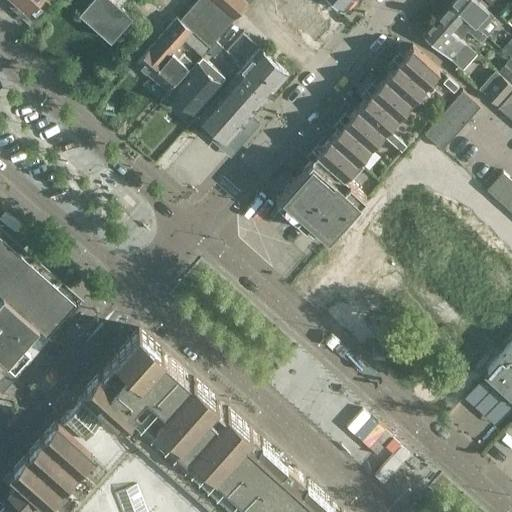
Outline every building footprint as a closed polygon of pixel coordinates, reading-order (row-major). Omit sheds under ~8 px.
[(17,0),(27,8),(36,16),(50,0),(17,0)] [(131,15),(119,5),(123,0),(88,0),(79,11),(110,38),(131,15)] [(152,75),(171,53),(185,38),(202,54),(223,31),(222,30),(248,0),(194,0),(178,18),(177,16),(136,61),(152,75)] [(314,39),(342,12),(329,0),(310,0),(293,18),(314,39)] [(350,0),(331,0),(342,10),(350,0)] [(476,0),(451,0),(449,3),(485,34),(496,22),(490,17),(492,13),(476,0)] [(485,34),(449,3),(436,17),(460,38),(460,37),(467,29),(480,40),(485,34)] [(460,38),(436,17),(423,33),(435,43),(435,46),(438,49),(441,49),(462,67),(476,51),(460,37),(460,38)] [(511,34),(501,47),(511,56),(511,34)] [(406,145),(387,128),(439,69),(426,57),(412,44),(398,59),(396,57),(395,58),(397,60),(371,90),(368,87),(368,88),(370,91),(344,120),(341,118),(341,119),(343,121),(317,151),(314,148),(313,149),(316,152),(302,167),(306,171),(302,176),(295,176),(275,198),(305,224),(311,218),(331,235),(366,196),(350,182),(364,166),(358,161),(382,134),(401,151),(406,145)] [(198,116),(207,124),(226,142),(287,73),(259,48),(198,116)] [(171,53),(152,75),(167,88),(187,66),(184,64),(189,59),(183,53),(179,59),(171,53)] [(202,55),(170,90),(193,111),(225,75),(202,55)] [(511,57),(510,56),(497,70),(495,68),(494,69),(511,85),(511,57)] [(511,86),(511,85),(494,69),(478,87),(497,104),(498,103),(500,105),(511,91),(511,89),(510,88),(511,86)] [(443,82),(454,91),(458,86),(448,76),(443,82)] [(442,149),(481,106),(463,90),(424,133),(442,149)] [(511,210),(511,178),(503,171),(487,189),(511,210)] [(0,274),(18,254),(21,251),(0,232),(0,274)] [(18,254),(0,274),(0,290),(46,331),(48,329),(75,298),(30,259),(27,262),(18,254)] [(0,355),(16,370),(16,369),(14,367),(46,331),(0,290),(0,355)] [(345,511),(340,508),(331,500),(331,499),(306,477),(306,478),(285,460),(286,459),(261,437),(251,429),(252,429),(227,406),(225,408),(216,400),(218,398),(193,376),(191,378),(161,351),(163,349),(138,327),(116,352),(118,353),(101,372),(99,370),(83,388),(85,390),(72,405),(59,419),(57,417),(10,470),(17,477),(8,488),(35,511),(345,511)] [(500,387),(511,374),(511,340),(484,372),(500,387)] [(0,386),(0,387),(3,387),(16,371),(16,370),(0,355),(0,386)] [(511,374),(500,387),(511,397),(511,374)] [(17,511),(4,500),(0,503),(0,511),(17,511)]
